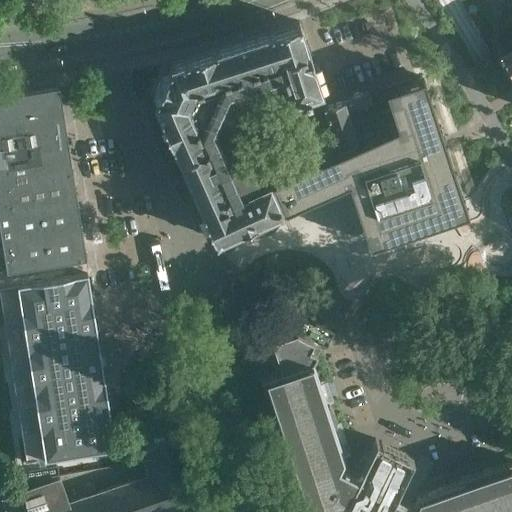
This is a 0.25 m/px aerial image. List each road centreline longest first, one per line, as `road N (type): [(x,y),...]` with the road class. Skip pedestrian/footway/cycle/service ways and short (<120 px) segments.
road 1 (primary): [(0,53),(200,26),(274,0)]
road 2 (primary): [(216,0),(107,28),(0,36)]
